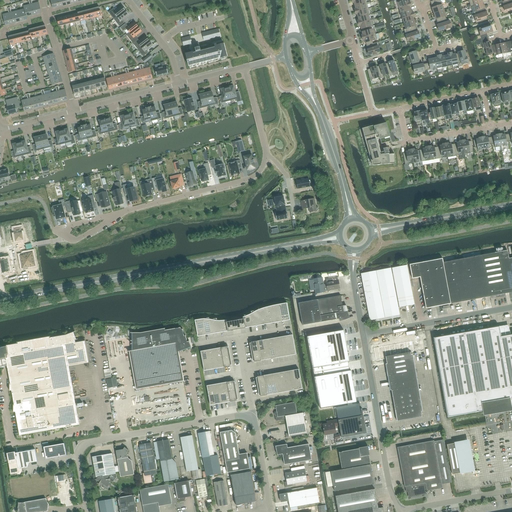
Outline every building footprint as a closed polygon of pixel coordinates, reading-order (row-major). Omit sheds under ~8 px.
[(50,0),(53,8),(60,6),(60,5),(59,5),(57,0),(50,0)] [(396,0),(399,8),(411,4),(410,2),(408,3),(407,0),(396,0)] [(509,0),(503,2),(503,5),(502,5),(504,11),(508,9),(509,11),(511,9),(511,1),(511,0),(509,0)] [(39,2),(31,4),(34,14),(41,12),(39,2)] [(355,12),(368,9),(367,4),(370,3),(369,2),(367,3),(355,6),(356,10),(355,10),(355,12)] [(434,14),(444,11),(441,2),(431,5),(434,14)] [(484,8),(487,7),(488,7),(487,5),(485,6),(484,5),(483,6),(482,2),(471,6),(471,8),(474,7),(475,11),(484,8)] [(26,16),(34,14),(31,4),(24,6),(26,16)] [(401,13),(410,10),(409,7),(411,6),(411,4),(399,8),(401,13)] [(114,8),(108,12),(114,19),(125,10),(122,6),(115,11),(114,8)] [(358,18),(370,14),(369,10),(371,9),(371,8),(368,9),(355,12),(356,14),(357,13),(358,18)] [(484,8),(479,10),(480,13),(473,15),(476,22),(484,19),(484,18),(488,16),(486,11),(485,11),(484,8)] [(27,18),(26,16),(24,9),(17,11),(20,20),(27,18)] [(9,13),(2,15),(5,25),(9,24),(9,23),(12,22),(10,13),(11,12),(11,10),(8,11),(9,13)] [(125,10),(114,19),(119,26),(124,22),(123,20),(129,15),(125,10)] [(403,18),(414,15),(413,13),(411,13),(410,10),(401,13),(403,18)] [(11,12),(10,13),(12,22),(20,20),(17,11),(11,12)] [(437,22),(446,19),(444,11),(434,14),(437,22)] [(358,24),(370,20),(369,16),(371,16),(371,14),(370,14),(358,18),(359,21),(358,22),(358,24)] [(404,23),(414,20),(413,17),(415,16),(414,15),(403,18),(404,23)] [(361,29),(369,27),(373,26),(372,22),(375,21),(374,19),(370,20),(358,24),(359,25),(360,25),(361,29)] [(446,19),(437,22),(438,25),(437,26),(439,31),(445,29),(446,30),(451,28),(450,27),(451,27),(450,21),(447,22),(446,19)] [(407,32),(417,29),(415,24),(417,23),(416,20),(414,20),(404,23),(407,32)] [(126,25),(121,29),(123,31),(126,29),(129,33),(126,35),(127,36),(138,27),(134,22),(128,27),(126,25)] [(481,39),(487,37),(486,34),(493,32),(491,26),(489,27),(489,25),(478,29),(481,39)] [(138,27),(127,36),(132,43),(137,39),(135,36),(142,31),(138,27)] [(362,38),(375,34),(374,29),(370,30),(369,27),(361,29),(362,29),(363,32),(362,32),(363,35),(361,35),(362,38)] [(218,29),(202,33),(204,40),(220,36),(218,29)] [(417,29),(407,32),(408,35),(406,36),(407,41),(408,41),(409,42),(414,40),(414,39),(420,37),(418,32),(417,32),(417,29)] [(367,46),(373,44),(372,41),(377,40),(375,34),(362,38),(363,41),(364,40),(365,43),(366,43),(367,46)] [(137,39),(132,43),(138,50),(149,41),(145,36),(139,41),(137,39)] [(190,37),(182,39),(183,46),(192,43),(190,37)] [(491,47),(492,47),(491,45),(490,46),(488,42),(489,42),(487,37),(481,39),(487,56),(492,54),(494,53),(491,47)] [(149,41),(138,50),(143,57),(148,53),(146,50),(153,45),(149,41)] [(510,52),(508,43),(505,44),(505,43),(503,43),(503,42),(500,43),(502,54),(510,52)] [(373,44),(367,46),(368,50),(367,50),(368,52),(367,53),(368,56),(373,54),(373,56),(377,55),(376,53),(380,52),(377,43),(373,44)] [(497,55),(502,54),(500,43),(497,44),(497,45),(495,45),(495,46),(492,47),(491,47),(494,53),(496,52),(497,55)] [(192,52),(185,54),(189,66),(227,56),(224,44),(217,46),(217,47),(193,54),(192,52)] [(420,65),(415,51),(409,53),(413,67),(420,65)] [(455,54),(458,64),(461,63),(462,65),(468,63),(467,62),(468,62),(467,57),(466,57),(464,51),(458,53),(455,54)] [(53,54),(43,57),(45,62),(45,64),(54,61),(55,61),(55,60),(53,54)] [(149,54),(142,60),(145,64),(152,58),(149,54)] [(384,62),(389,76),(393,75),(392,73),(397,72),(393,59),(390,60),(391,62),(388,63),(385,64),(385,62),(384,62)] [(437,70),(437,68),(436,68),(434,59),(428,60),(429,63),(426,64),(427,70),(433,69),(433,71),(437,70)] [(45,62),(42,63),(43,66),(45,65),(47,71),(57,67),(56,63),(55,64),(54,61),(45,64),(45,62)] [(162,67),(155,69),(157,77),(168,74),(166,66),(165,66),(164,62),(161,63),(162,67)] [(389,76),(384,62),(382,63),(382,65),(379,65),(380,66),(376,67),(376,65),(375,65),(380,79),(384,78),(383,76),(388,75),(389,76)] [(414,73),(427,70),(426,64),(420,65),(413,67),(414,73)] [(380,79),(375,65),(373,66),(373,67),(371,68),(371,69),(367,70),(370,80),(379,77),(380,79)] [(57,67),(47,71),(49,77),(50,78),(59,75),(58,72),(59,71),(57,67)] [(143,67),(140,68),(141,70),(142,70),(144,79),(148,78),(148,79),(152,78),(150,68),(143,69),(143,67)] [(141,70),(135,71),(137,82),(142,81),(141,80),(144,79),(142,70),(141,70)] [(128,71),(126,71),(126,74),(128,73),(130,83),(133,82),(133,83),(137,82),(135,71),(129,73),(128,71)] [(126,74),(120,75),(123,86),(127,84),(130,83),(128,73),(126,74)] [(114,74),(111,75),(112,77),(113,77),(115,86),(116,86),(119,86),(119,87),(123,86),(120,75),(114,77),(114,74)] [(49,77),(47,77),(48,80),(50,79),(52,85),(62,82),(61,78),(60,78),(59,75),(50,78),(49,77)] [(112,77),(106,79),(109,89),(116,87),(116,86),(115,86),(113,77),(112,77)] [(237,102),(241,101),(239,92),(235,93),(233,86),(233,85),(229,86),(229,87),(227,88),(231,101),(236,99),(237,102)] [(221,103),(231,101),(227,88),(221,89),(223,96),(220,97),(221,103)] [(57,92),(51,93),(53,103),(58,102),(57,101),(60,101),(58,91),(59,91),(59,89),(56,89),(57,92)] [(45,95),(43,95),(46,104),(49,104),(49,105),(53,103),(51,93),(50,90),(44,92),(45,95)] [(59,91),(58,91),(60,101),(60,102),(67,100),(65,90),(59,91)] [(42,95),(36,97),(39,107),(43,106),(43,105),(46,104),(43,95),(45,95),(44,92),(42,93),(42,95)] [(217,98),(213,98),(212,92),(206,93),(209,106),(218,104),(217,98)] [(509,104),(508,102),(511,101),(508,92),(501,94),(503,103),(504,103),(505,105),(506,106),(508,105),(509,104)] [(200,95),(201,102),(198,102),(200,109),(209,106),(206,93),(200,95)] [(500,106),(499,104),(501,103),(499,94),(491,95),(493,105),(494,105),(495,107),(500,106)] [(28,99),(21,101),(24,111),(28,110),(28,109),(31,108),(29,99),(30,98),(30,96),(27,97),(28,99)] [(17,97),(6,100),(6,104),(9,115),(17,113),(16,109),(20,107),(17,97)] [(30,98),(29,99),(31,108),(35,107),(35,108),(39,107),(36,97),(30,98)] [(481,105),(480,105),(478,98),(472,99),(474,111),(482,109),(481,105)] [(192,99),(184,101),(188,113),(196,111),(192,99)] [(464,101),(467,114),(474,112),(472,100),(471,100),(464,101)] [(172,102),(172,103),(170,104),(174,117),(183,114),(181,108),(178,109),(176,101),(172,102)] [(467,114),(464,101),(461,102),(460,101),(457,102),(457,103),(459,112),(463,111),(464,114),(467,114)] [(456,104),(455,103),(453,104),(453,105),(450,105),(452,115),(456,114),(457,116),(459,116),(457,104),(456,104)] [(163,113),(164,119),(174,117),(170,104),(164,105),(166,112),(163,113)] [(452,118),(449,105),(449,104),(442,106),(444,116),(448,115),(449,119),(452,118)] [(441,107),(441,106),(439,107),(435,108),(437,118),(444,117),(442,107),(441,107)] [(148,108),(152,121),(161,119),(159,112),(156,113),(155,107),(151,108),(151,107),(148,108)] [(144,116),(141,117),(143,123),(152,121),(148,108),(146,108),(146,109),(142,110),(144,116)] [(430,123),(427,110),(427,109),(420,111),(422,121),(426,120),(427,124),(430,123)] [(133,113),(127,115),(130,128),(140,125),(138,119),(135,120),(133,113)] [(123,123),(120,124),(121,130),(130,128),(127,115),(121,117),(123,123)] [(113,124),(111,118),(105,119),(109,132),(118,130),(116,124),(113,124)] [(105,119),(103,120),(103,119),(99,120),(101,128),(98,128),(99,135),(109,132),(105,119)] [(369,166),(395,164),(394,154),(386,122),(359,130),(369,166)] [(86,126),(86,125),(84,126),(87,139),(96,136),(95,130),(92,131),(90,125),(86,126)] [(84,126),(82,126),(78,127),(80,134),(77,135),(78,141),(87,139),(84,126)] [(73,135),(70,136),(68,129),(62,131),(65,143),(71,142),(72,145),(75,144),(73,135)] [(62,131),(56,132),(58,139),(55,140),(56,146),(65,143),(62,131)] [(499,146),(501,146),(499,134),(496,135),(496,136),(490,137),(492,145),(494,144),(495,148),(499,147),(499,146)] [(509,142),(508,134),(502,135),(502,134),(499,134),(501,146),(503,145),(503,146),(507,145),(506,142),(509,142)] [(53,147),(51,140),(48,141),(47,135),(41,136),(44,149),(53,147)] [(35,138),(36,144),(33,145),(35,151),(44,149),(41,136),(35,138)] [(482,149),(484,149),(482,137),(479,138),(479,139),(473,140),(474,148),(477,147),(478,151),(482,150),(482,149)] [(492,145),(490,137),(485,138),(484,137),(482,137),(484,149),(485,148),(486,149),(490,149),(489,145),(492,145)] [(27,148),(25,141),(25,140),(21,141),(21,142),(19,143),(23,156),(32,153),(30,147),(27,148)] [(238,153),(244,151),(241,140),(235,141),(238,153)] [(462,141),(464,154),(473,153),(471,141),(468,142),(468,141),(465,142),(465,140),(462,141)] [(456,156),(464,154),(462,141),(459,141),(459,143),(457,143),(457,144),(454,144),(456,156)] [(12,152),(13,158),(23,156),(19,143),(13,144),(15,151),(12,152)] [(456,156),(454,144),(451,145),(451,144),(448,144),(448,143),(445,144),(447,157),(456,156)] [(439,159),(447,157),(445,144),(442,144),(442,146),(440,146),(440,147),(437,147),(439,159)] [(439,159),(437,147),(434,148),(434,147),(431,148),(431,146),(428,147),(431,160),(439,159)] [(422,162),(431,160),(428,147),(425,147),(425,149),(423,149),(423,150),(420,150),(422,162)] [(422,162),(420,150),(417,151),(417,150),(414,151),(414,149),(411,150),(414,163),(422,162)] [(405,165),(414,163),(411,150),(408,150),(408,152),(406,152),(406,153),(403,153),(405,165)] [(249,171),(253,170),(253,169),(255,168),(254,163),(254,162),(254,160),(253,160),(251,155),(244,157),(245,162),(245,163),(247,170),(249,170),(249,171)] [(216,166),(214,160),(210,161),(212,169),(216,168),(216,169),(215,170),(216,175),(217,174),(218,178),(226,176),(224,169),(225,169),(224,165),(223,165),(223,164),(216,166)] [(241,166),(240,160),(236,161),(236,162),(229,164),(232,176),(239,174),(238,167),(241,166)] [(211,173),(208,163),(204,164),(204,168),(198,169),(201,181),(203,181),(203,182),(208,180),(207,174),(211,173)] [(192,172),(186,173),(188,181),(189,181),(190,183),(187,183),(188,187),(196,185),(195,179),(197,179),(194,166),(191,167),(192,172)] [(0,178),(9,176),(8,169),(0,170),(0,178)] [(171,182),(173,189),(181,187),(180,183),(183,182),(181,174),(174,176),(175,179),(171,180),(172,182),(171,182)] [(162,192),(167,191),(166,189),(168,189),(167,185),(165,185),(164,179),(156,181),(156,178),(152,179),(155,190),(158,189),(159,191),(162,191),(162,192)] [(144,197),(152,195),(150,187),(153,186),(152,179),(146,181),(147,184),(141,185),(144,197)] [(308,179),(297,181),(298,189),(310,187),(308,179)] [(116,205),(124,203),(120,190),(122,190),(120,182),(115,183),(117,191),(112,192),(114,198),(113,198),(114,202),(115,201),(116,205)] [(130,201),(137,200),(134,188),(128,189),(126,184),(123,185),(125,195),(129,194),(130,201)] [(106,192),(98,194),(102,208),(110,206),(106,192)] [(95,204),(93,196),(88,197),(89,200),(83,201),(86,213),(89,212),(89,213),(91,212),(90,212),(94,211),(92,204),(95,204)] [(275,199),(277,211),(283,210),(282,208),(286,207),(284,198),(275,199)] [(316,211),(314,199),(300,202),(301,204),(297,205),(298,209),(302,208),(302,209),(309,208),(310,212),(316,211)] [(62,205),(51,207),(53,215),(55,215),(56,219),(56,220),(65,217),(63,207),(65,206),(64,200),(61,200),(62,205)] [(73,211),(73,215),(76,214),(77,214),(79,214),(80,213),(81,213),(78,200),(71,202),(70,200),(65,201),(68,212),(73,211)] [(275,214),(277,222),(288,220),(287,213),(283,213),(283,210),(277,211),(278,214),(275,214)] [(20,228),(14,229),(14,234),(15,241),(23,240),(21,233),(20,228)] [(508,250),(475,256),(483,298),(496,296),(496,297),(498,298),(504,296),(505,295),(505,294),(511,292),(511,275),(509,259),(508,250)] [(26,256),(23,257),(24,266),(35,264),(33,254),(26,255),(26,256)] [(452,304),(483,298),(475,256),(444,262),(452,304)] [(7,258),(0,259),(0,263),(2,273),(9,271),(8,264),(7,263),(8,262),(7,258)] [(452,304),(444,262),(443,258),(410,264),(413,278),(421,277),(427,308),(452,304)] [(415,305),(407,265),(393,268),(394,271),(391,271),(394,283),(396,283),(400,308),(415,305)] [(365,297),(395,291),(391,268),(361,274),(365,297)] [(324,285),(323,278),(315,280),(317,293),(340,289),(337,277),(326,279),(327,285),(324,285)] [(395,291),(365,297),(370,320),(400,315),(395,291)] [(341,296),(298,303),(302,325),(341,318),(341,320),(345,319),(349,317),(347,315),(348,314),(347,307),(343,308),(341,296)] [(195,321),(198,336),(290,320),(287,304),(279,305),(279,306),(272,307),(264,309),(265,310),(257,311),(258,314),(250,315),(251,317),(243,318),(243,319),(238,320),(238,319),(231,320),(232,321),(226,322),(226,321),(219,323),(219,322),(211,323),(211,321),(203,322),(203,320),(195,321)] [(511,334),(501,336),(499,326),(463,332),(434,338),(448,417),(511,406),(511,334)] [(184,336),(182,329),(181,329),(180,328),(165,330),(165,329),(165,328),(141,333),(131,333),(132,333),(132,341),(131,341),(132,341),(132,344),(131,344),(131,345),(132,345),(132,351),(128,351),(128,352),(129,352),(136,390),(184,381),(179,352),(182,351),(191,347),(191,348),(189,341),(187,342),(186,340),(187,340),(185,335),(185,336),(184,336)] [(345,330),(306,337),(320,409),(351,403),(352,405),(356,404),(356,403),(359,403),(352,369),(351,370),(349,363),(351,363),(345,330)] [(77,339),(74,332),(65,335),(50,338),(50,337),(48,337),(48,338),(40,340),(40,339),(37,339),(37,340),(29,341),(29,340),(27,341),(27,342),(19,343),(18,342),(17,343),(4,346),(0,346),(0,367),(4,368),(5,366),(6,366),(7,366),(10,384),(10,391),(12,391),(14,405),(13,405),(13,412),(16,412),(16,415),(75,404),(66,355),(86,351),(84,341),(76,343),(75,340),(77,339)] [(253,352),(294,345),(292,335),(251,342),(253,352)] [(413,351),(411,342),(384,346),(384,347),(383,347),(383,346),(374,348),(377,366),(387,364),(397,421),(422,417),(410,351),(413,351)] [(294,345),(253,352),(254,362),(296,354),(294,345)] [(231,366),(227,346),(201,351),(204,371),(231,366)] [(257,377),(259,386),(300,379),(299,369),(257,377)] [(302,389),(300,379),(259,386),(261,396),(302,389)] [(233,381),(207,386),(210,405),(237,400),(233,381)] [(297,414),(295,402),(275,406),(276,411),(274,412),(276,421),(286,419),(285,416),(297,414)] [(361,409),(361,403),(335,408),(337,418),(339,417),(340,431),(353,428),(354,435),(366,433),(363,408),(361,409)] [(16,415),(19,436),(36,433),(65,428),(67,430),(72,427),(79,426),(77,413),(77,411),(75,404),(16,415)] [(285,416),(286,419),(288,433),(285,433),(286,437),(307,433),(303,413),(297,414),(285,416)] [(338,426),(336,420),(327,422),(327,424),(322,425),(323,429),(324,429),(325,435),(336,433),(335,427),(338,426)] [(239,454),(236,438),(238,435),(228,428),(226,431),(220,432),(227,473),(250,469),(247,453),(239,454)] [(202,458),(214,456),(210,431),(198,433),(202,458)] [(187,472),(198,470),(192,435),(180,437),(187,472)] [(172,459),(169,440),(157,442),(164,482),(179,479),(176,463),(172,459)] [(451,482),(444,440),(434,442),(434,441),(397,447),(405,487),(406,487),(407,491),(408,491),(409,496),(408,496),(408,497),(424,494),(424,492),(443,488),(442,484),(451,482)] [(64,443),(50,446),(53,458),(66,456),(64,443)] [(145,484),(152,483),(152,482),(155,482),(154,475),(157,474),(151,443),(139,445),(144,473),(143,474),(145,484)] [(452,474),(461,473),(455,443),(447,445),(452,474)] [(312,460),(309,444),(287,448),(287,444),(276,446),(277,455),(282,454),(284,465),(312,460)] [(53,458),(50,446),(44,447),(46,459),(53,458)] [(120,477),(134,474),(132,461),(128,458),(127,452),(129,450),(124,447),(123,449),(116,451),(120,477)] [(342,468),(370,463),(367,447),(339,452),(342,468)] [(20,474),(21,473),(22,472),(22,469),(28,467),(29,463),(37,462),(35,449),(15,453),(15,452),(7,454),(8,462),(11,474),(16,473),(17,474),(18,474),(18,475),(19,474),(20,474)] [(112,453),(92,457),(95,474),(94,476),(96,478),(94,480),(108,489),(110,485),(110,482),(113,482),(116,477),(112,453)] [(335,491),(374,484),(370,465),(331,472),(335,491)] [(285,487),(293,486),(292,484),(307,482),(305,469),(285,473),(287,482),(284,482),(285,487)] [(256,501),(251,472),(241,473),(246,503),(256,501)] [(246,503),(241,473),(231,475),(236,505),(246,503)] [(196,481),(199,498),(205,497),(208,499),(211,498),(207,479),(196,481)] [(180,501),(183,501),(185,498),(192,496),(189,481),(174,483),(177,500),(180,501)] [(218,507),(228,505),(224,481),(214,482),(218,507)] [(143,511),(160,511),(159,506),(172,504),(168,484),(140,489),(143,511)] [(292,492),(287,493),(290,508),(320,503),(317,488),(304,490),(303,487),(291,489),(292,492)] [(335,496),(338,511),(384,511),(383,507),(378,508),(375,489),(335,496)] [(120,511),(137,511),(134,495),(118,498),(120,511)] [(48,504),(46,498),(20,503),(18,503),(17,511),(41,511),(48,511),(48,504)] [(100,511),(113,511),(112,499),(98,501),(100,511)]
